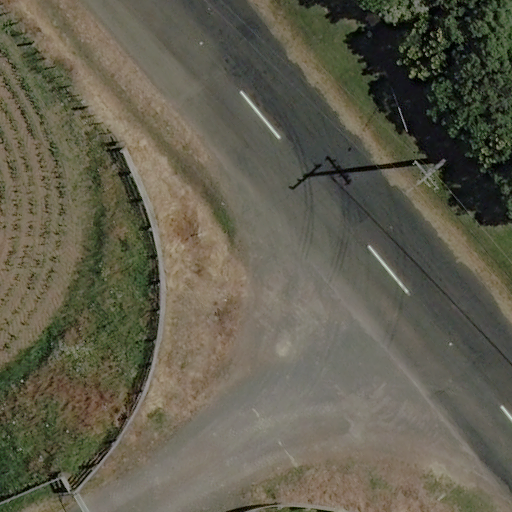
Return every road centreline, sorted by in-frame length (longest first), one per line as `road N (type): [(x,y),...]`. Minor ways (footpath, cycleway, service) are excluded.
road 1 (unclassified): [(180,0),(511,413)]
road 2 (unknown): [(318,511),(474,365)]
